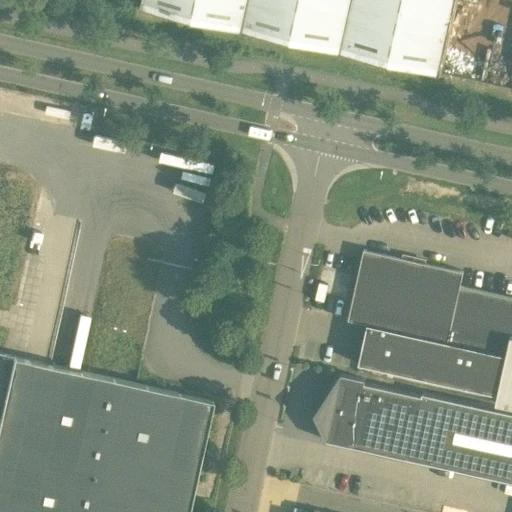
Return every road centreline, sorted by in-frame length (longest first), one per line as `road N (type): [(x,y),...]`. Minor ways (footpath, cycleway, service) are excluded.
road 1 (unclassified): [(244,511),(324,146)]
road 2 (primary): [(330,117),(0,43)]
road 3 (primary): [(0,72),(324,146)]
road 4 (primary): [(324,146),(511,189)]
road 5 (primary): [(511,157),(330,117)]
